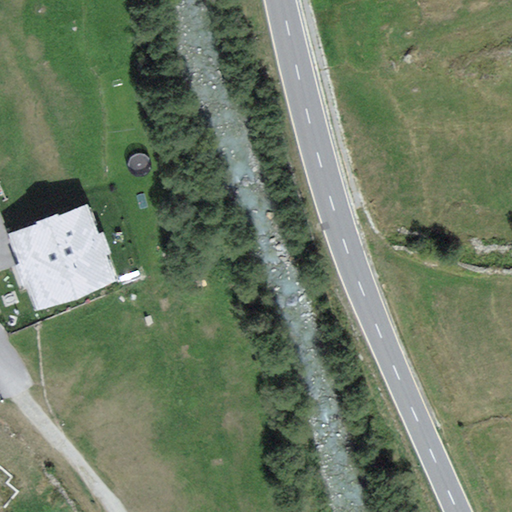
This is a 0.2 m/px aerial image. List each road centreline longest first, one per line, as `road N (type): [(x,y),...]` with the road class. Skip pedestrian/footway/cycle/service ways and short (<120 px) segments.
road 1 (tertiary): [(281,0),(339,226),(462,511)]
road 2 (track): [(108,0),(125,247),(236,511)]
road 3 (track): [(103,511),(10,391)]
